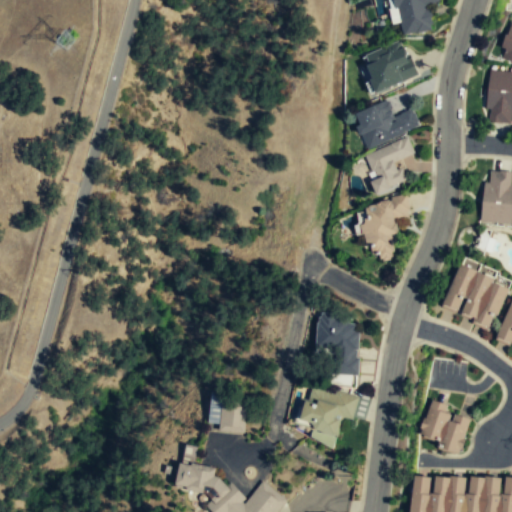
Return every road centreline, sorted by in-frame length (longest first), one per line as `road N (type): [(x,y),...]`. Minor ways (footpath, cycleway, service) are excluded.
road 1 (residential): [(472,0),(447,102),(444,205),(396,344),(372,511)]
road 2 (residential): [(511,380),(476,349),(402,321)]
road 3 (residential): [(511,403),(484,456),(424,461)]
